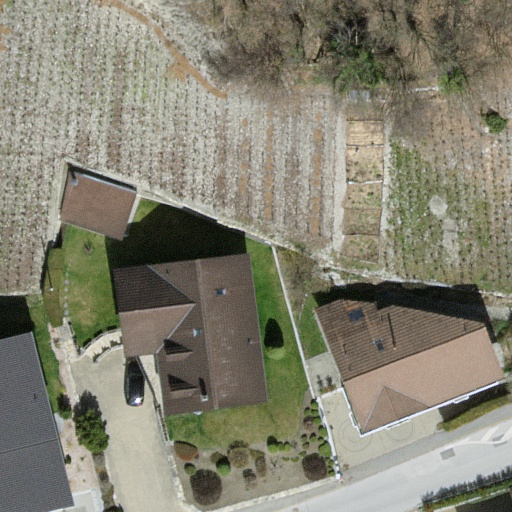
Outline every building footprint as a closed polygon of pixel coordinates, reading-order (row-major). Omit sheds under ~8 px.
[(125,197),(72,183),(60,228),(113,242),(125,197)] [(242,253),(105,271),(118,363),(163,357),(171,414),(263,402),(242,253)] [(489,325),(344,297),(311,309),(357,439),(510,386),(489,325)] [(0,511),(61,498),(27,342),(0,347),(0,511)] [(511,511),(511,490),(500,494),(505,511),(511,511)]
